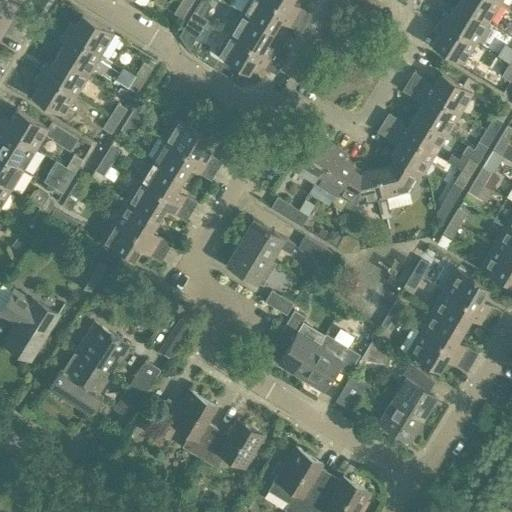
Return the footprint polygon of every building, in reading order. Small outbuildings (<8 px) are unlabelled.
[(180,18),(188,5),(179,0),(172,13),(180,18)] [(201,16),(208,5),(199,0),(198,0),(192,11),(201,16)] [(282,23),(289,12),(268,0),(246,0),(240,11),(272,30),(277,20),(282,23)] [(268,0),(289,12),(293,5),(289,2),(289,0),(268,0)] [(486,23),(498,3),(493,0),(456,0),(455,3),(486,23)] [(486,23),(455,3),(448,15),(443,12),(437,21),(473,43),(486,23)] [(192,29),(201,16),(192,11),(184,24),(192,29)] [(263,53),(268,46),(264,43),(272,30),(240,11),(227,31),(263,53)] [(111,33),(80,14),(73,25),(68,22),(63,32),(99,54),(111,33)] [(460,64),(473,43),(437,21),(431,30),(437,33),(429,45),(460,64)] [(256,64),(263,53),(227,31),(214,53),(245,73),(252,62),(256,64)] [(86,74),(99,54),(63,32),(57,41),(62,44),(55,55),(86,74)] [(86,74),(55,55),(48,66),(43,64),(38,72),(74,94),(86,74)] [(142,80),(150,69),(141,63),(133,75),(142,80)] [(509,80),(511,74),(511,67),(507,64),(500,75),(509,80)] [(61,115),(74,94),(38,72),(33,81),(38,84),(30,96),(61,115)] [(469,93),(438,74),(431,85),(426,82),(421,89),(458,112),(469,93)] [(135,93),(142,80),(133,75),(126,87),(135,93)] [(446,132),(458,112),(421,89),(414,100),(420,103),(414,113),(446,132)] [(117,121),(126,107),(117,102),(108,115),(117,121)] [(136,122),(143,111),(134,105),(127,117),(136,122)] [(46,127),(16,108),(9,119),(4,116),(0,122),(0,125),(36,147),(43,136),(61,147),(69,151),(77,138),(49,122),(46,127)] [(446,132),(414,113),(406,126),(400,122),(396,130),(433,153),(446,132)] [(110,132),(117,121),(108,115),(101,127),(110,132)] [(493,133),(501,120),(492,115),(485,128),(493,133)] [(127,135),(136,122),(127,117),(119,130),(127,135)] [(199,160),(204,152),(198,149),(205,138),(174,119),(162,138),(199,160)] [(506,145),(511,134),(511,126),(506,123),(497,139),(506,145)] [(0,153),(23,168),(36,147),(0,125),(0,153)] [(481,154),(493,133),(485,128),(473,148),(466,144),(466,145),(481,154)] [(420,175),(433,153),(396,130),(390,140),(395,145),(389,156),(393,159),(417,174),(420,175)] [(193,171),(199,160),(162,138),(150,158),(181,177),(187,168),(193,171)] [(323,146),(311,139),(292,171),(313,184),(336,147),(326,142),(323,146)] [(500,154),(506,145),(497,139),(491,149),(500,154)] [(110,162),(118,150),(110,144),(102,157),(110,162)] [(481,154),(466,145),(461,153),(459,151),(452,163),(461,168),(460,169),(468,175),(481,154)] [(350,170),(353,164),(342,158),(345,153),(336,147),(313,184),(333,196),(349,170),(350,170)] [(23,168),(0,153),(0,182),(10,189),(23,168)] [(74,171),(82,158),(73,153),(65,165),(74,171)] [(102,175),(110,162),(102,157),(94,170),(102,175)] [(174,201),(179,194),(173,190),(181,177),(150,158),(137,179),(174,201)] [(377,208),(386,205),(384,197),(406,192),(417,174),(393,159),(388,167),(374,171),(380,198),(375,200),(377,208)] [(61,192),(74,171),(65,165),(52,187),(60,192),(61,192)] [(491,187),(498,177),(490,172),(491,170),(481,165),(472,180),(482,186),(484,183),(491,187)] [(461,186),(468,175),(460,169),(453,182),(461,186)] [(358,175),(350,170),(349,170),(333,196),(334,196),(332,200),(334,207),(339,209),(345,199),(354,205),(375,200),(380,198),(374,171),(358,175)] [(167,212),(174,201),(137,179),(124,200),(156,219),(162,209),(167,212)] [(76,198),(85,185),(76,180),(68,193),(76,198)] [(476,208),(482,199),(476,196),(482,186),(472,180),(461,198),(476,208)] [(0,205),(10,189),(0,182),(0,205)] [(69,210),(76,198),(68,193),(61,205),(69,210)] [(48,212),(55,199),(46,194),(39,206),(48,212)] [(290,222),(297,211),(275,198),(269,209),(290,222)] [(149,242),(154,235),(148,231),(156,219),(124,200),(112,220),(149,242)] [(380,218),(389,216),(386,205),(377,208),(380,218)] [(40,224),(47,214),(48,212),(39,206),(31,218),(40,224)] [(457,226),(466,212),(457,206),(448,221),(457,226)] [(54,207),(50,214),(57,219),(62,211),(54,207)] [(511,209),(503,225),(511,230),(511,209)] [(298,227),(305,216),(297,211),(290,222),(298,227)] [(288,253),(294,245),(251,219),(239,239),(269,258),(276,246),(288,253)] [(142,253),(149,242),(112,220),(99,241),(130,261),(137,250),(142,253)] [(451,237),(457,226),(448,221),(442,231),(451,237)] [(390,240),(387,224),(377,227),(381,242),(390,240)] [(511,258),(511,230),(503,225),(491,246),(511,258)] [(333,245),(338,236),(329,231),(324,240),(333,245)] [(22,251),(30,239),(21,234),(14,245),(22,251)] [(443,249),(448,240),(440,235),(434,244),(443,249)] [(322,263),(329,253),(303,236),(296,247),(322,263)] [(261,285),(275,263),(268,259),(269,258),(239,239),(225,263),(261,285)] [(511,258),(491,246),(478,267),(510,285),(511,281),(511,258)] [(91,290),(107,264),(87,252),(72,279),(91,290)] [(114,260),(103,278),(120,288),(130,270),(114,260)] [(421,275),(427,266),(418,260),(412,269),(421,275)] [(412,289),(421,275),(412,269),(403,284),(412,289)] [(479,311),(484,302),(479,299),(485,288),(454,269),(443,288),(479,311)] [(472,321),(479,311),(443,288),(430,309),(462,328),(468,318),(472,321)] [(285,314),(291,303),(270,290),(263,301),(285,314)] [(28,301),(10,291),(0,307),(0,314),(14,323),(4,340),(32,356),(56,316),(29,299),(28,301)] [(396,316),(402,306),(394,301),(388,311),(396,316)] [(455,352),(460,344),(454,341),(462,328),(430,309),(418,329),(455,352)] [(299,375),(318,344),(295,331),(304,317),(292,310),(280,331),(291,338),(277,361),(299,375)] [(387,331),(396,316),(388,311),(379,325),(387,331)] [(110,374),(129,347),(94,323),(74,351),(110,374)] [(449,362),(455,352),(418,329),(404,352),(436,371),(444,359),(449,362)] [(346,371),(359,350),(364,342),(348,333),(335,355),(318,344),(299,375),(322,388),(336,365),(346,371)] [(160,349),(171,356),(180,341),(170,334),(160,349)] [(385,363),(391,353),(370,340),(359,358),(385,363)] [(110,374),(74,351),(61,372),(59,370),(47,388),(87,414),(99,396),(96,394),(110,374)] [(142,395),(158,373),(143,363),(128,386),(142,395)] [(365,391),(369,385),(350,374),(334,400),(350,410),(362,390),(365,391)] [(422,415),(434,395),(404,376),(391,396),(422,415)] [(126,419),(142,395),(128,386),(112,409),(126,419)] [(199,458),(216,430),(206,424),(216,408),(188,390),(167,425),(187,438),(181,448),(199,458)] [(407,439),(422,415),(391,396),(377,420),(407,439)] [(243,470),(264,436),(237,419),(226,436),(216,430),(199,458),(216,469),(223,458),(243,470)] [(290,511),(305,511),(328,474),(318,469),(321,464),(294,447),(268,490),(288,502),(284,508),(290,511)] [(339,481),(328,474),(305,511),(356,511),(369,492),(342,475),(339,481)] [(220,497),(214,493),(210,499),(216,503),(220,497)]
